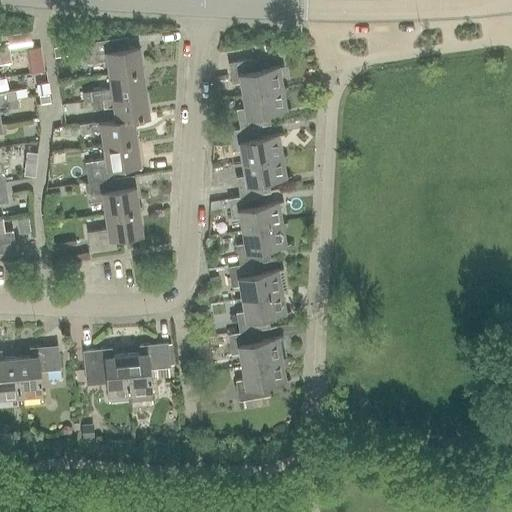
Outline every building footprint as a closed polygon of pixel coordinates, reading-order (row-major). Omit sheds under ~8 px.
[(107,60),(109,74),(142,69),(139,46),(111,50),(110,39),(84,42),(87,63),(107,60)] [(0,63),(11,61),(8,41),(0,42),(0,63)] [(54,47),(56,57),(68,55),(67,45),(54,47)] [(37,71),(44,70),(45,70),(41,46),(30,48),(33,72),(37,71)] [(241,81),(243,94),(282,88),(279,66),(255,70),(253,58),(229,62),(232,83),(241,81)] [(145,92),(142,69),(109,74),(111,88),(91,91),(92,100),(145,92)] [(37,71),(40,85),(49,84),(48,73),(47,70),(45,70),(44,70),(37,71)] [(28,96),(26,88),(16,90),(17,98),(28,96)] [(286,109),(282,88),(243,94),(245,107),(236,109),(240,128),(253,126),(253,127),(264,125),(262,113),(286,109)] [(0,91),(0,100),(17,98),(16,90),(0,91)] [(92,100),(91,91),(84,92),(85,101),(92,100)] [(149,115),(145,92),(92,100),(93,108),(114,105),(116,119),(133,117),(149,115)] [(52,102),(51,93),(40,95),(42,103),(52,102)] [(0,109),(18,107),(17,98),(0,100),(0,124),(0,123),(0,122),(0,109)] [(136,139),(133,117),(116,119),(95,122),(95,121),(80,123),(80,124),(81,133),(101,130),(104,144),(136,139)] [(81,133),(80,124),(66,126),(65,126),(65,127),(66,135),(81,133)] [(255,138),(253,127),(253,126),(240,128),(228,130),(232,151),(241,149),(243,162),(282,156),(278,134),(255,138)] [(140,163),(136,139),(104,144),(106,158),(85,161),(88,181),(114,178),(113,167),(140,163)] [(285,177),(282,156),(243,162),(245,175),(236,176),(240,196),(253,194),(253,195),(264,193),(262,181),(285,177)] [(116,189),(114,178),(88,181),(91,201),(104,200),(106,214),(139,209),(135,186),(116,189)] [(0,202),(9,201),(6,181),(0,182),(0,202)] [(255,206),(253,195),(253,194),(240,196),(229,198),(232,218),(241,217),(243,230),(282,224),(278,202),(255,206)] [(142,232),(139,209),(106,214),(108,228),(87,231),(90,251),(117,248),(115,236),(142,232)] [(285,245),(282,224),(243,230),(245,243),(236,244),(240,264),(252,262),(252,263),(264,261),(262,249),(285,245)] [(0,231),(0,252),(16,250),(13,230),(0,231)] [(254,274),(252,263),(252,262),(240,264),(228,266),(232,286),(240,285),(242,298),(282,291),(278,270),(254,274)] [(285,313),(282,291),(242,298),(244,310),(236,312),(240,332),(252,331),(264,329),(262,317),(285,313)] [(254,342),(252,331),(240,332),(228,334),(232,354),(240,353),(242,366),(281,359),(278,338),(254,342)] [(152,398),(150,368),(170,366),(168,342),(139,344),(140,353),(126,354),(130,394),(131,400),(152,398)] [(50,370),(61,369),(58,344),(29,347),(30,356),(17,357),(20,396),(42,395),(40,371),(50,370)] [(130,394),(126,354),(113,356),(112,347),(83,350),(86,374),(106,372),(109,396),(130,394)] [(0,398),(20,396),(17,357),(3,358),(2,349),(0,349),(0,398)] [(285,380),(281,359),(242,366),(245,378),(236,380),(239,400),(264,396),(262,384),(285,380)] [(156,368),(157,377),(170,376),(169,367),(156,368)] [(50,378),(61,377),(61,369),(50,370),(50,378)] [(82,425),(83,432),(83,440),(91,439),(91,433),(90,424),(82,425)]
